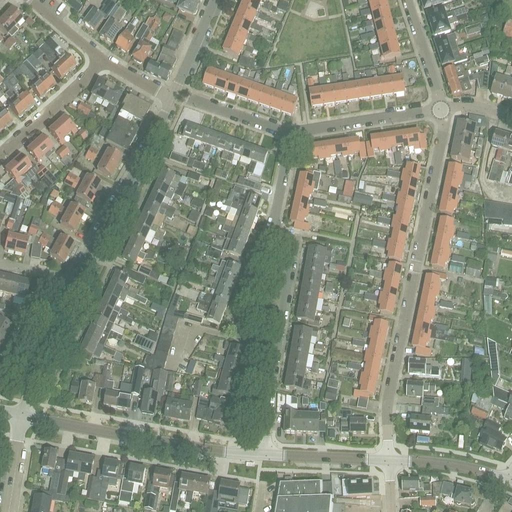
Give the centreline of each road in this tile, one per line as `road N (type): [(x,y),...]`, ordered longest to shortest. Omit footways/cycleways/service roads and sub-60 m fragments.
road 1 (residential): [(388,461),(388,405),(440,110)]
road 2 (tertiary): [(267,454),(20,415)]
road 3 (residential): [(73,284),(173,95)]
road 4 (residential): [(291,135),(440,110)]
road 5 (residential): [(270,232),(238,321),(247,338),(274,347)]
road 6 (residential): [(20,415),(73,284)]
road 7 (residential): [(0,152),(102,63)]
road 8 (residential): [(274,347),(292,241),(270,232)]
road 9 (tertiary): [(508,479),(388,461)]
road 10 (tertiary): [(388,461),(267,454)]
